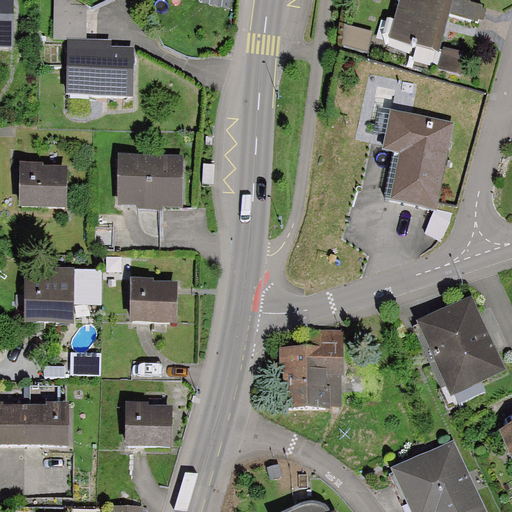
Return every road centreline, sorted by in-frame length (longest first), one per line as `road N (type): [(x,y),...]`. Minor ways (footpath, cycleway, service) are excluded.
road 1 (tertiary): [(269,0),(241,311)]
road 2 (residential): [(241,311),(322,309),(481,253)]
road 3 (residential): [(481,253),(475,218),(511,67)]
road 4 (residential): [(218,423),(292,447),(369,511)]
road 5 (unknown): [(294,311),(365,161)]
